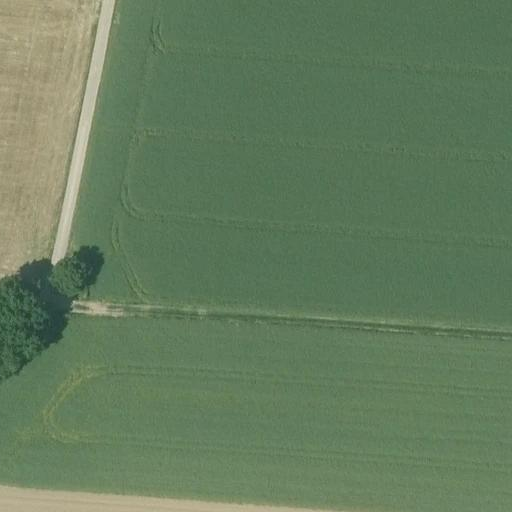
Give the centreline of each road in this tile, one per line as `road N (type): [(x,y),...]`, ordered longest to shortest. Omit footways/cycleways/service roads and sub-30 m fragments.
road 1 (track): [(511,337),(0,298)]
road 2 (track): [(0,365),(53,278),(107,0)]
